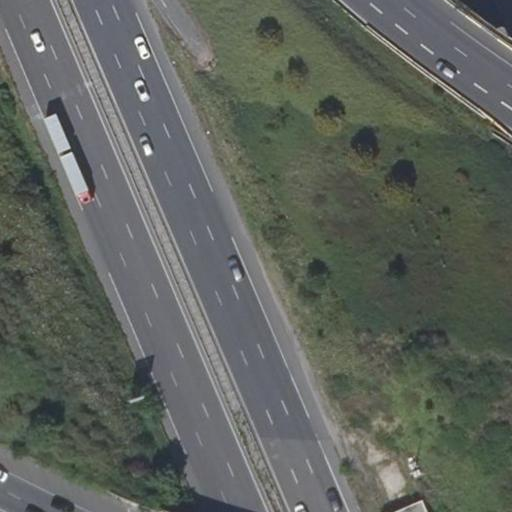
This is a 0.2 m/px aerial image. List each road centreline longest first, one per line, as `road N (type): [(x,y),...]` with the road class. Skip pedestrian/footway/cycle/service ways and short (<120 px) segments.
road 1 (motorway): [(318,511),(101,0)]
road 2 (motorway): [(20,0),(237,511)]
road 3 (trunk): [(511,95),(382,0)]
